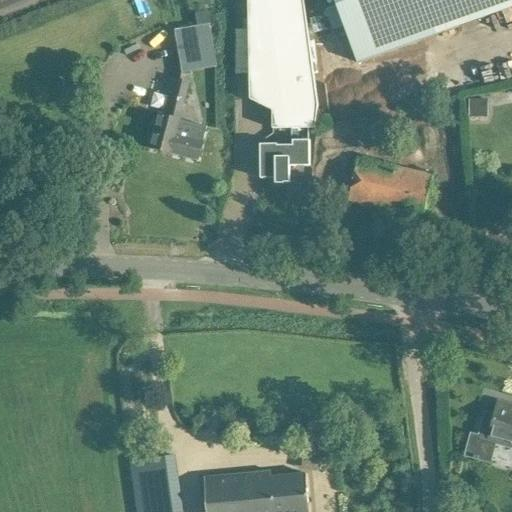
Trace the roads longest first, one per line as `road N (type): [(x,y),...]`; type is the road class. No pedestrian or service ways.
road 1 (tertiary): [(511,311),(230,275),(0,266)]
road 2 (unknown): [(230,275),(257,104)]
